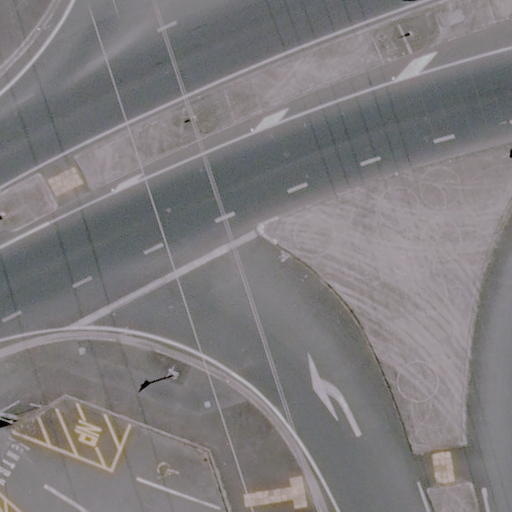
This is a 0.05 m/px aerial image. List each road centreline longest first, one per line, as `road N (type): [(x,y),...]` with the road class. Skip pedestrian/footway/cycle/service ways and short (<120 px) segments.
road 1 (secondary): [(511,95),(133,223)]
road 2 (residential): [(392,511),(378,472),(273,335),(133,223)]
road 3 (secondary): [(113,87),(308,0)]
road 4 (secondary): [(133,223),(0,280)]
road 5 (secondary): [(0,171),(113,87)]
